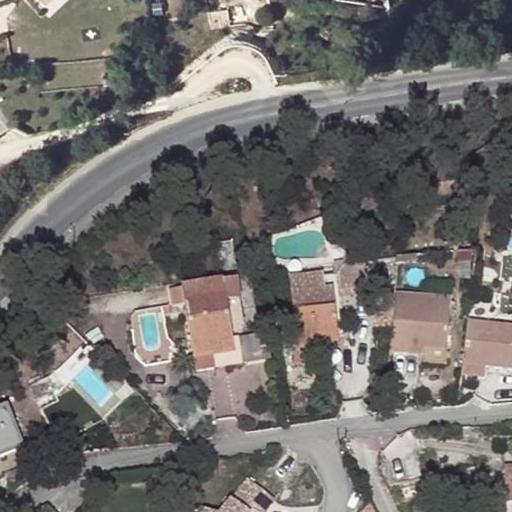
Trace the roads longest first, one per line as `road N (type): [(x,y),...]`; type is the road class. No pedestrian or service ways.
road 1 (secondary): [(0,273),(24,241),(118,169),(198,129),(273,110),(511,76)]
road 2 (residential): [(0,509),(92,466),(323,431)]
road 3 (unknown): [(250,116),(235,78),(211,64),(135,106),(0,151)]
road 4 (residential): [(323,431),(511,408)]
